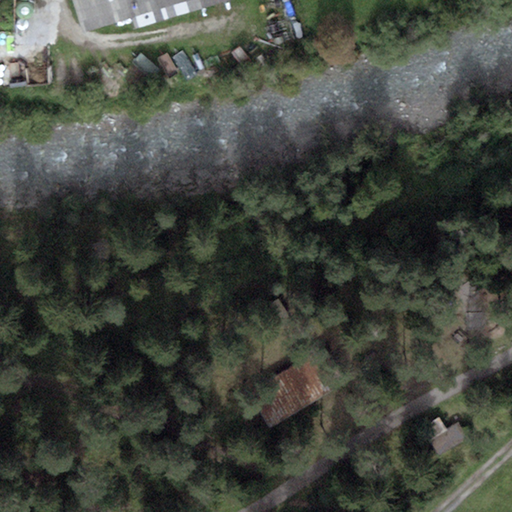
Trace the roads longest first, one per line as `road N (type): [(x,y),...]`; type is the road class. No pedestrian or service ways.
road 1 (track): [(0,375),(155,418),(288,489)]
road 2 (track): [(511,353),(288,489)]
